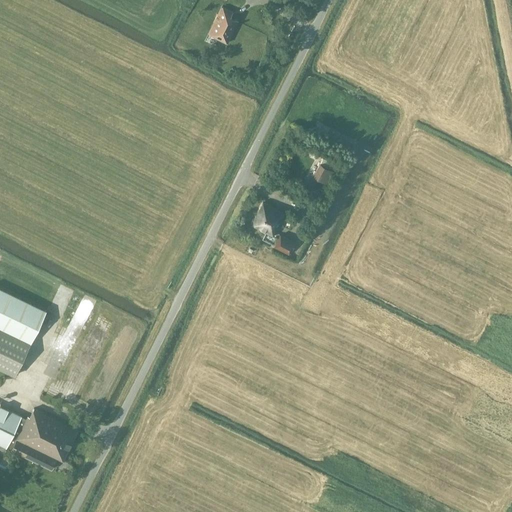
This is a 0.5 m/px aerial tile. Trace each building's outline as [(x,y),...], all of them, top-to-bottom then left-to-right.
[(232,12),(220,7),(207,34),(226,43),(237,21),(233,19),(234,18),(230,16),(232,12)] [(322,158),(319,163),(333,171),(336,165),(322,158)] [(319,163),(312,177),(326,184),(333,171),(319,163)] [(262,202),(250,225),(272,237),(284,213),(262,202)] [(280,234),(273,247),(288,255),(295,242),(280,234)] [(29,343),(45,310),(0,288),(0,369),(12,376),(29,343)] [(63,461),(77,430),(33,409),(29,416),(27,415),(26,418),(0,405),(0,444),(10,449),(10,450),(51,470),(57,459),(63,461)] [(11,457),(3,454),(0,461),(0,467),(5,469),(11,457)]
